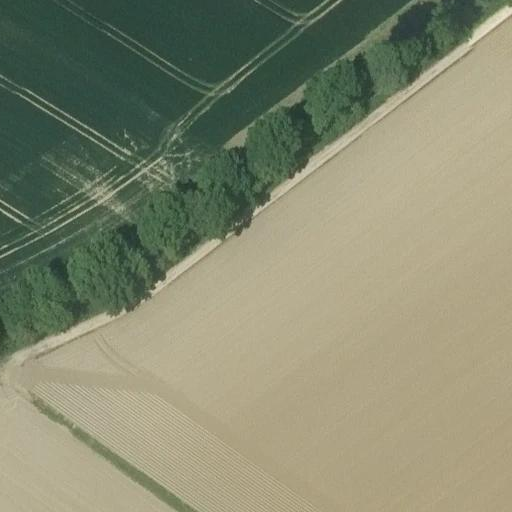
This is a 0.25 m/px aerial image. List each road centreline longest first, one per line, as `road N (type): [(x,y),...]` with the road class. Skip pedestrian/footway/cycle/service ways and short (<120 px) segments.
road 1 (track): [(511,11),(153,289),(0,368)]
road 2 (track): [(0,321),(109,269),(241,158),(457,0)]
road 3 (track): [(184,511),(23,399),(0,373)]
